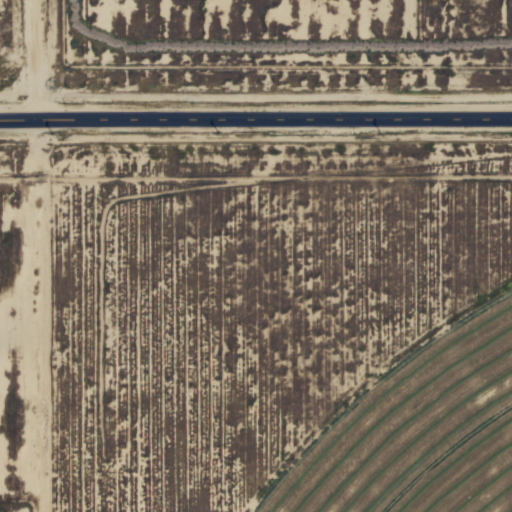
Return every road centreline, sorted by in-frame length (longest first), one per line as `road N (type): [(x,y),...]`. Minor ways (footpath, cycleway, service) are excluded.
road 1 (residential): [(18,0),(22,511)]
road 2 (tertiary): [(511,117),(0,117)]
